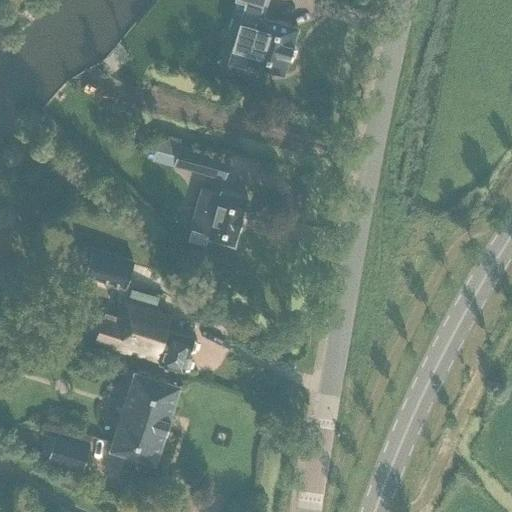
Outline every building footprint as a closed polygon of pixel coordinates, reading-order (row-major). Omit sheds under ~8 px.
[(245,9),(230,60),(246,65),(247,62),(283,73),(288,55),(290,56),(294,44),(292,44),(297,26),(260,15),(264,0),(245,0),(248,1),(245,9)] [(180,138),(159,132),(151,158),(223,179),(229,157),(178,143),(180,138)] [(36,138),(27,148),(44,165),(48,161),(53,156),(36,138)] [(65,168),(53,156),(48,161),(44,165),(55,177),(65,168)] [(207,237),(234,244),(247,197),(221,190),(220,193),(201,187),(190,227),(192,228),(188,239),(205,244),(207,237)] [(125,287),(133,259),(92,246),(83,274),(125,287)] [(104,318),(97,340),(111,344),(111,345),(159,360),(158,362),(183,370),(184,368),(189,367),(191,359),(188,356),(190,349),(194,348),(197,341),(193,338),(194,337),(169,329),(166,327),(170,313),(125,299),(118,322),(104,318)] [(110,447),(155,461),(179,384),(134,370),(110,447)] [(88,444),(53,433),(52,435),(44,433),(39,449),(48,452),(46,458),(80,469),(88,444)] [(10,453),(0,449),(0,471),(4,472),(10,453)]
